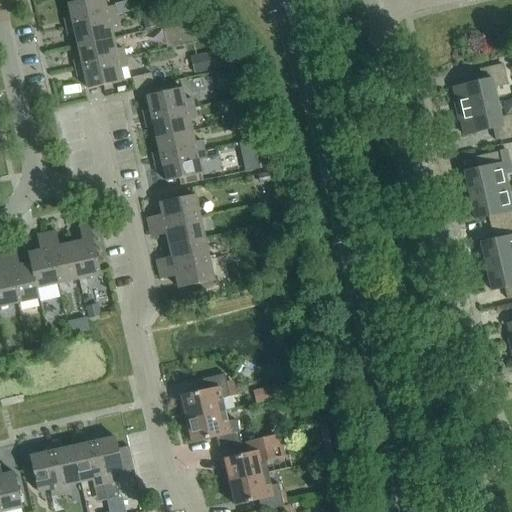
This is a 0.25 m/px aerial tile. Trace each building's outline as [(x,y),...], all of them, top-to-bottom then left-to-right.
[(66,28),(115,16),(113,7),(106,8),(103,0),(86,0),(68,4),(71,18),(64,19),(66,28)] [(77,47),(112,39),(110,27),(117,26),(115,16),(66,28),(67,36),(75,34),(77,47)] [(178,26),(168,27),(169,42),(195,41),(195,22),(178,23),(178,26)] [(75,70),(124,58),(122,49),(115,51),(112,39),(77,47),(80,60),(73,61),(75,70)] [(127,68),(124,58),(75,70),(77,78),(84,76),(87,90),(122,82),(120,70),(127,68)] [(459,112),(497,103),(494,88),(507,85),(502,64),(479,70),(482,82),(454,88),(459,112)] [(144,120),(193,109),(191,99),(184,101),(181,89),(146,97),(149,110),(142,112),(144,120)] [(511,115),(501,118),(497,103),(459,112),(465,136),(493,129),(495,141),(511,137),(511,115)] [(156,140),(191,131),(188,120),(195,118),(193,109),(144,120),(146,128),(153,127),(156,140)] [(154,162),(203,151),(201,142),(194,143),(191,131),(156,140),(159,152),(152,154),(154,162)] [(470,196),(508,187),(505,174),(511,173),(507,150),(475,158),(477,169),(464,172),(470,196)] [(205,160),(203,151),(154,162),(156,170),(162,169),(166,182),(201,174),(198,162),(205,160)] [(488,217),(491,229),(511,224),(511,200),(511,201),(508,187),(470,196),(475,220),(488,217)] [(146,219),(148,228),(199,218),(194,196),(159,203),(162,216),(146,219)] [(166,234),(168,246),(204,239),(199,218),(148,228),(151,238),(163,235),(166,234)] [(82,242),(70,245),(78,280),(100,275),(88,224),(78,227),(82,242)] [(486,268),(511,261),(511,224),(491,229),(494,241),(481,244),(486,268)] [(57,284),(78,280),(70,245),(59,247),(55,232),(46,234),(57,284)] [(36,289),(37,289),(57,284),(46,234),(36,236),(40,251),(27,254),(30,264),(36,289)] [(156,261),(158,270),(208,260),(204,239),(168,246),(171,258),(156,261)] [(6,253),(17,304),(39,299),(37,289),(36,289),(30,264),(19,266),(15,251),(6,253)] [(0,307),(17,304),(6,253),(0,254),(0,307)] [(213,281),(208,260),(158,270),(160,280),(175,277),(178,289),(213,281)] [(511,261),(486,268),(492,291),(504,288),(507,300),(511,298),(511,261)] [(180,397),(186,420),(224,411),(221,399),(229,397),(224,375),(202,380),(204,392),(180,397)] [(227,423),(224,411),(186,420),(191,443),(215,437),(218,449),(240,444),(235,422),(227,423)] [(92,436),(103,485),(106,501),(118,498),(114,481),(112,482),(110,476),(123,473),(115,438),(101,441),(100,434),(96,435),(92,436)] [(264,462),(272,460),(272,461),(284,458),(279,435),(245,443),(248,455),(223,460),(229,483),(267,474),(264,462)] [(93,487),(103,485),(92,436),(83,438),(85,445),(72,448),(80,483),(92,480),(93,487)] [(68,485),(80,483),(72,448),(59,450),(58,443),(49,445),(60,494),(70,492),(68,485)] [(51,497),(60,494),(49,445),(41,447),(43,454),(29,457),(37,492),(49,490),(51,497)] [(128,447),(117,449),(122,469),(132,466),(128,447)] [(0,511),(4,511),(21,508),(13,473),(1,476),(0,470),(0,511)] [(270,486),(267,474),(229,483),(234,506),(258,500),(261,511),(283,507),(278,484),(270,486)]
